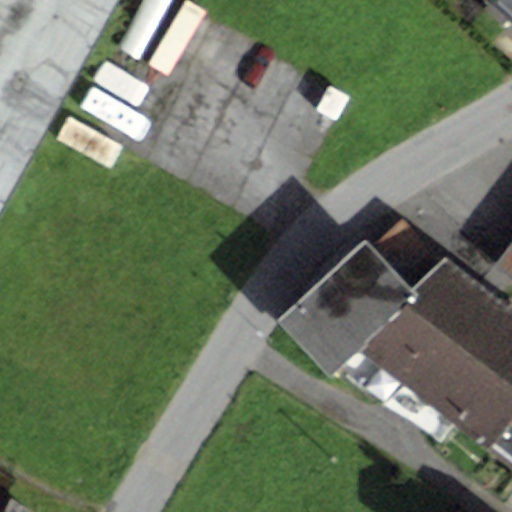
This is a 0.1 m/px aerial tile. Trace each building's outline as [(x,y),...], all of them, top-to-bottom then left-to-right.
[(0,0),(0,209),(117,0),(0,0)] [(511,17),(511,0),(493,0),(497,4),(511,17)] [(511,17),(497,4),(489,13),(506,29),(511,22),(511,17)] [(511,463),(511,321),(442,269),(401,225),(289,329),(330,375),(338,368),(359,348),(451,418),(511,463)] [(435,439),(451,418),(359,348),(338,368),(435,439)] [(0,475),(0,511),(17,511),(2,502),(13,483),(0,475)]
